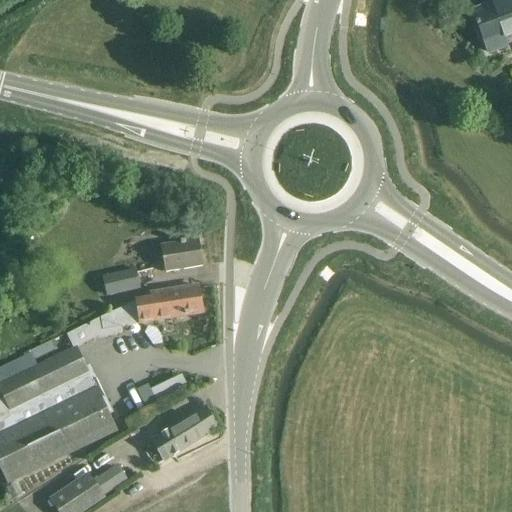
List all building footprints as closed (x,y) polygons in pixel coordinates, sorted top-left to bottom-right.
[(473,13),(488,53),(506,46),(503,39),(511,36),(511,0),(489,0),(486,1),(489,7),(473,13)] [(202,265),(198,239),(161,245),(165,272),(202,265)] [(140,290),(135,268),(101,276),(106,298),(140,290)] [(0,470),(7,485),(118,432),(97,387),(89,373),(77,347),(97,337),(98,338),(106,338),(123,331),(123,327),(140,324),(140,323),(202,313),(198,285),(150,293),(150,298),(136,300),(137,300),(100,317),(66,335),(73,347),(37,365),(31,353),(0,368),(0,470)] [(180,374),(131,392),(135,404),(185,386),(180,374)] [(163,463),(179,454),(178,453),(216,429),(205,408),(166,431),(150,440),(163,463)] [(88,473),(48,499),(56,511),(82,511),(127,482),(116,466),(94,481),(88,473)]
